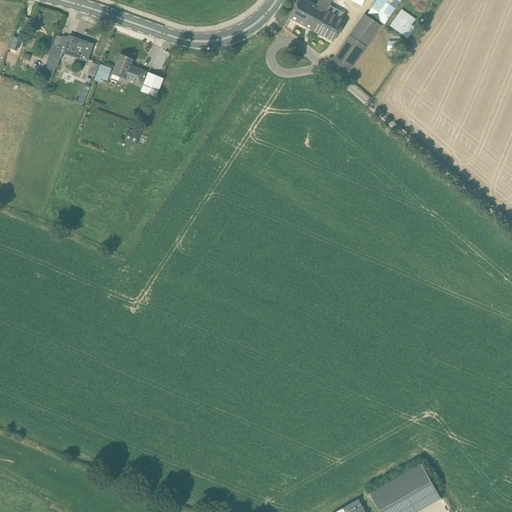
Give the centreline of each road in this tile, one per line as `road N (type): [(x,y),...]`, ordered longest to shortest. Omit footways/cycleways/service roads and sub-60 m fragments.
road 1 (track): [(511,224),(327,66),(287,41),(270,51),(273,68),(301,71)]
road 2 (primary): [(56,0),(191,41),(239,33),(276,0)]
